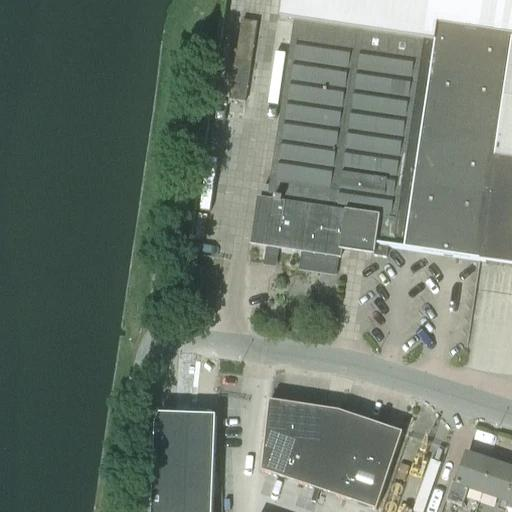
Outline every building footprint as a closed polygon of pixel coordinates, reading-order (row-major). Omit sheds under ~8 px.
[(511,0),(282,0),(280,20),(296,23),(278,144),(268,142),(261,189),(270,191),(268,204),(260,202),(253,248),(267,250),(266,260),(265,260),(265,261),(278,263),(279,252),(314,257),(311,273),(337,277),(339,261),(341,260),(344,243),(376,247),(374,258),(386,260),(388,249),(478,263),(511,268),(511,0)] [(245,104),(257,25),(242,22),(229,102),(245,104)] [(199,301),(204,270),(183,267),(179,297),(199,301)] [(375,511),(377,511),(403,435),(340,414),(270,404),(263,474),(375,511)] [(155,427),(151,511),(212,511),(216,419),(168,417),(159,417),(155,427)] [(511,511),(511,471),(467,456),(457,485),(453,483),(446,502),(463,508),(469,490),(507,503),(504,509),(503,511),(511,511)]
